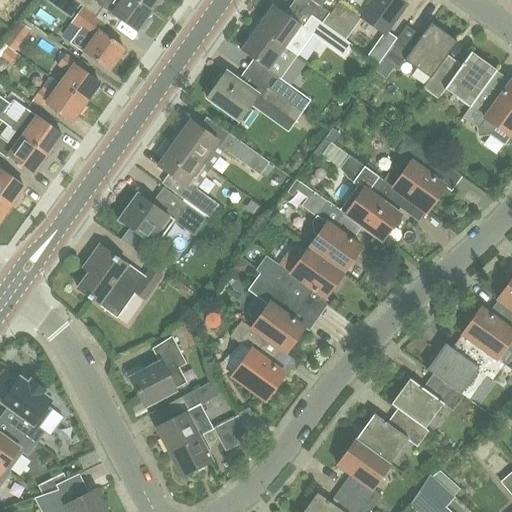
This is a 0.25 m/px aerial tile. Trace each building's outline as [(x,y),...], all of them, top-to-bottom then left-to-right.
[(147,18),(152,12),(135,0),(100,0),(99,2),(96,0),(72,0),(83,7),(104,23),(112,15),(137,33),(139,30),(143,30),(149,22),(147,18)] [(135,0),(152,12),(156,5),(161,5),(164,0),(135,0)] [(362,18),(361,17),(373,0),(309,0),(329,14),(322,24),(345,41),(362,18)] [(373,0),(361,17),(362,18),(384,35),(386,32),(406,6),(402,3),(401,0),(373,0)] [(257,28),(296,56),(312,34),(340,54),(348,43),(311,16),(303,27),(273,5),(257,28)] [(123,50),(98,32),(104,23),(83,7),(71,23),(79,29),(69,43),(108,71),(123,50)] [(19,22),(13,31),(4,43),(14,52),(30,30),(19,22)] [(447,55),(457,42),(430,23),(421,36),(407,26),(397,40),(383,60),(394,68),(399,71),(406,62),(429,78),(446,54),(447,55)] [(287,102),(296,90),(280,79),(296,56),(257,28),(241,51),(271,72),(263,83),(268,87),(287,102)] [(384,35),(368,57),(379,65),(383,60),(397,40),(386,32),(384,35)] [(486,84),(487,84),(497,71),(471,52),(462,65),(447,55),(446,54),(429,78),(422,88),(438,99),(445,89),(470,107),(486,84)] [(84,104),(98,84),(73,66),(75,63),(65,55),(57,66),(68,74),(59,86),(84,104)] [(379,65),(375,71),(386,79),(394,68),(383,60),(379,65)] [(250,105),(258,94),(225,71),(207,97),(239,121),(250,105)] [(84,104),(59,86),(49,78),(33,100),(44,107),(45,105),(70,123),(84,104)] [(501,95),(487,84),(486,84),(470,107),(463,117),(476,126),(477,136),(490,135),(497,126),(511,136),(511,134),(511,81),(501,95)] [(302,112),(287,102),(268,87),(261,97),(294,122),(302,112)] [(61,136),(25,110),(17,121),(2,110),(8,101),(0,94),(0,119),(12,128),(11,130),(14,132),(47,155),(61,136)] [(222,143),(218,141),(191,121),(190,123),(185,122),(177,134),(179,138),(175,144),(210,169),(224,150),(259,176),(268,163),(229,133),(222,143)] [(333,145),(340,136),(332,130),(326,139),(333,145)] [(33,175),(47,155),(14,132),(6,143),(0,139),(0,154),(6,159),(8,157),(33,175)] [(433,176),(443,162),(402,133),(391,149),(402,157),(385,181),(397,190),(427,212),(446,186),(433,176)] [(210,169),(175,144),(158,167),(190,189),(183,199),(208,218),(217,205),(195,189),(210,169)] [(382,240),(400,215),(386,205),(397,190),(385,181),(349,156),(340,168),(347,178),(363,189),(346,214),(359,223),(382,240)] [(17,197),(23,188),(0,171),(0,200),(9,207),(11,206),(12,207),(15,206),(19,200),(19,198),(17,197)] [(329,201),(298,180),(289,192),(294,196),(298,191),(309,198),(303,206),(318,216),(329,201)] [(119,222),(155,248),(174,221),(195,236),(207,219),(169,192),(157,208),(138,194),(119,222)] [(0,220),(9,207),(0,200),(0,220)] [(348,238),(359,223),(346,214),(329,201),(318,216),(313,223),(313,233),(318,236),(309,248),(343,273),(362,247),(348,238)] [(78,289),(88,297),(87,298),(90,301),(91,299),(98,304),(116,317),(135,292),(144,279),(154,287),(162,277),(151,269),(144,278),(100,246),(84,269),(90,273),(78,289)] [(325,298),(343,273),(309,248),(301,259),(290,251),(280,264),(269,280),(301,303),(312,289),(325,298)] [(243,270),(247,266),(239,260),(233,268),(237,272),(243,270)] [(511,279),(498,299),(505,304),(505,303),(511,308),(511,279)] [(291,318),(301,303),(269,280),(258,295),(269,303),(251,328),(281,350),(285,353),(304,327),(291,318)] [(511,308),(505,303),(505,304),(494,318),(481,308),(462,334),(469,339),(469,338),(504,363),(507,366),(511,358),(511,308)] [(271,364),(281,350),(251,328),(242,321),(231,337),(241,343),(225,360),(232,376),(267,401),(285,374),(271,364)] [(127,370),(125,375),(127,380),(133,381),(145,405),(174,389),(187,383),(179,368),(187,363),(173,336),(153,349),(160,363),(145,371),(143,366),(138,364),(127,370)] [(493,379),(504,363),(469,338),(469,339),(458,354),(445,344),(427,369),(433,374),(434,374),(462,394),(465,396),(470,400),(488,375),(493,379)] [(465,396),(462,394),(434,374),(433,374),(423,388),(410,379),(391,405),(398,409),(426,429),(444,405),(454,411),(465,396)] [(37,428),(51,410),(46,406),(50,400),(42,394),(44,391),(30,380),(27,384),(19,378),(17,381),(14,378),(5,391),(8,393),(1,403),(23,419),(16,430),(35,444),(44,432),(37,428)] [(169,452),(200,436),(213,429),(199,404),(218,395),(211,382),(184,396),(191,409),(156,427),(169,452)] [(418,447),(429,431),(426,429),(398,409),(388,424),(375,414),(356,440),(390,464),(408,440),(418,447)] [(226,451),(239,445),(252,438),(239,415),(214,428),(226,451)] [(22,452),(27,455),(35,444),(16,430),(8,440),(0,434),(0,466),(8,472),(8,471),(22,452)] [(182,477),(213,461),(200,436),(169,452),(182,477)] [(373,488),(390,464),(356,440),(338,465),(350,474),(340,489),(370,510),(382,495),(373,488)] [(0,466),(0,485),(9,472),(8,471),(8,472),(0,466)] [(440,470),(431,476),(454,496),(461,489),(440,470)] [(511,511),(511,471),(500,482),(511,496),(511,511)] [(62,473),(37,486),(42,496),(58,490),(56,485),(65,481),(62,473)] [(450,511),(445,507),(454,496),(431,476),(430,475),(411,505),(417,511),(450,511)] [(369,511),(370,510),(340,489),(330,503),(316,493),(302,511),(369,511)] [(41,511),(105,511),(94,490),(66,505),(58,490),(42,496),(35,498),(41,511)]
